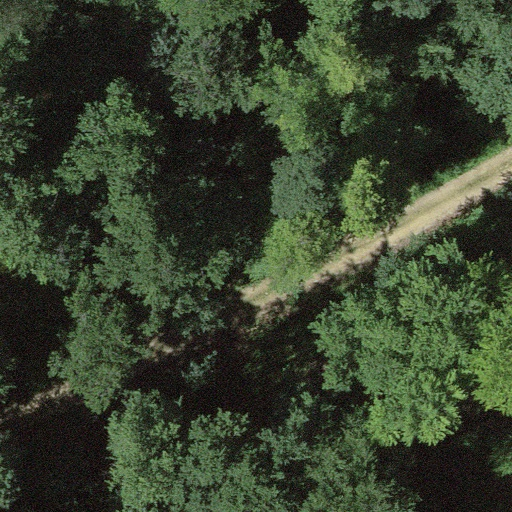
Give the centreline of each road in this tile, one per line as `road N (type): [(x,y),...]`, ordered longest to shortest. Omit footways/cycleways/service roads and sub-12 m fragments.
road 1 (track): [(0,373),(453,131),(511,89)]
road 2 (track): [(229,252),(0,175)]
